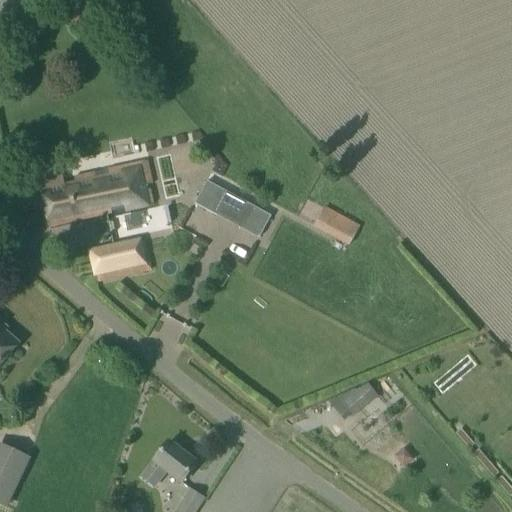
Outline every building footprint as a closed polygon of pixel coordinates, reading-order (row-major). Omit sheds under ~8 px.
[(89,4),(69,22),(79,34),(99,15),(89,4)] [(49,228),(69,223),(111,214),(111,213),(125,210),(125,211),(153,205),(149,190),(146,190),(145,186),(152,185),(147,162),(73,178),(74,183),(64,186),(62,176),(43,180),(45,190),(41,191),(49,228)] [(207,182),(194,204),(217,217),(217,215),(229,194),(207,182)] [(347,247),(359,225),(322,205),(310,226),(347,247)] [(172,230),(168,206),(109,215),(113,240),(172,230)] [(84,236),(68,238),(67,225),(57,226),(59,248),(85,245),(84,236)] [(116,277),(151,270),(144,240),(109,248),(90,253),(97,282),(116,277)] [(0,365),(5,360),(18,345),(0,329),(0,365)] [(329,400),(338,420),(377,401),(367,382),(329,400)] [(166,472),(181,484),(196,464),(169,443),(156,458),(142,477),(155,486),(166,472)] [(0,444),(0,507),(6,510),(30,460),(0,444)] [(194,511),(203,499),(190,490),(175,511),(194,511)]
